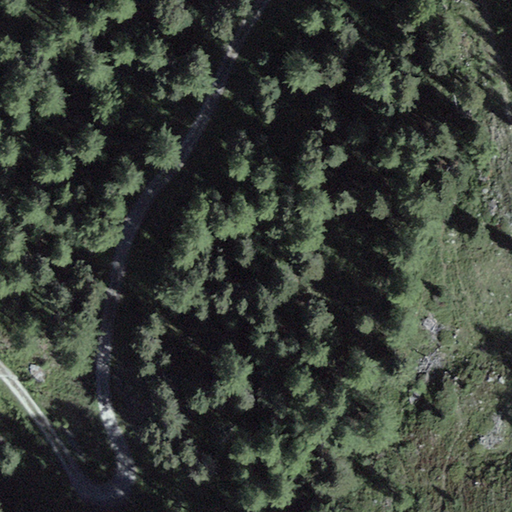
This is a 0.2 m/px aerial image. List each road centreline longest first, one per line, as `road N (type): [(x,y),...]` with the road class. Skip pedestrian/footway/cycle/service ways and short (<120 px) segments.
road 1 (track): [(0,388),(91,504),(109,471),(93,361),(115,264),(256,0)]
road 2 (track): [(462,0),(511,137)]
